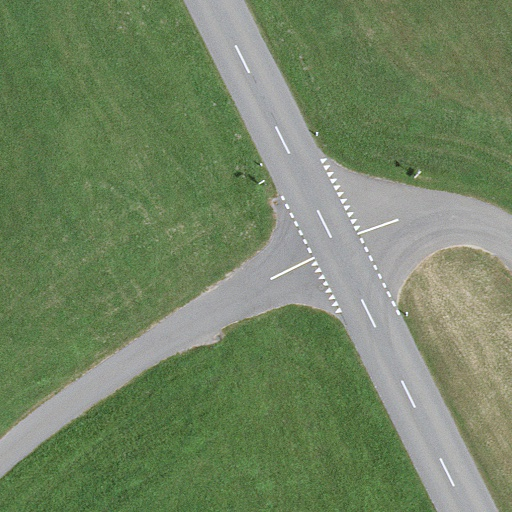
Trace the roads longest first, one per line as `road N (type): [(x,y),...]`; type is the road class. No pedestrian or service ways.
road 1 (unclassified): [(336,246),(169,334),(0,459)]
road 2 (tertiary): [(336,246),(466,511)]
road 3 (tertiary): [(213,0),(336,246)]
road 4 (unclassified): [(511,238),(428,217),(383,224),(336,246)]
